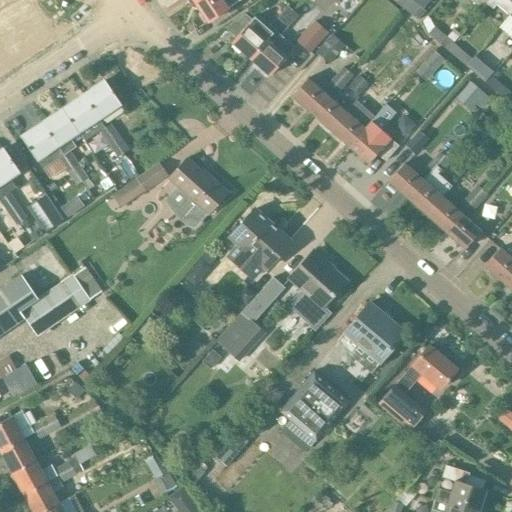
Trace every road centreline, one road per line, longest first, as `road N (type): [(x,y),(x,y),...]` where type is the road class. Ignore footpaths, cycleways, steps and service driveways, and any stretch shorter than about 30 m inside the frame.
road 1 (residential): [(511,356),(138,10)]
road 2 (residential): [(0,102),(138,10)]
